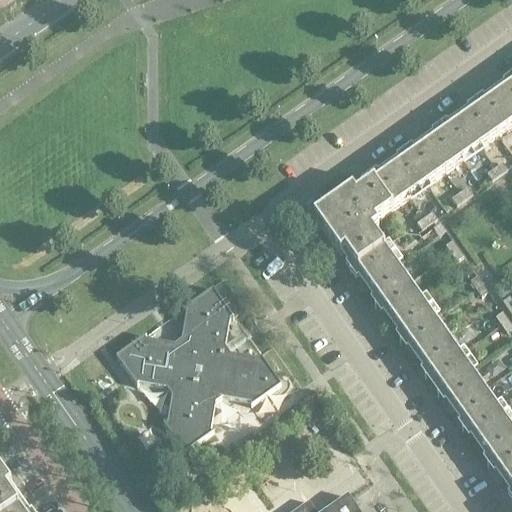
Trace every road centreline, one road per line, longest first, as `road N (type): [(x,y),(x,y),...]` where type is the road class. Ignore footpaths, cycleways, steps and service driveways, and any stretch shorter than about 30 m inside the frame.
road 1 (secondary): [(0,326),(462,0)]
road 2 (residential): [(462,511),(269,220)]
road 3 (residential): [(269,220),(511,43)]
road 4 (residential): [(0,404),(77,511)]
